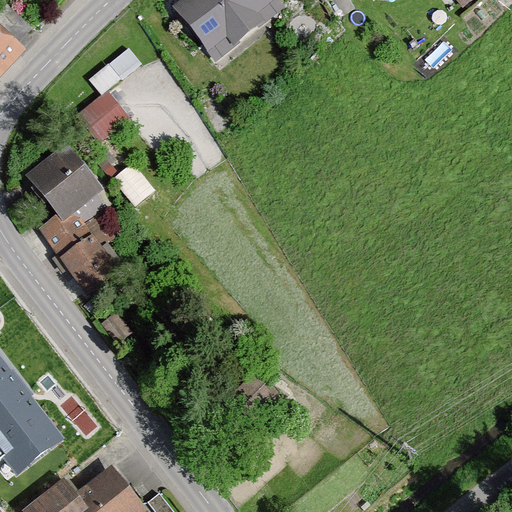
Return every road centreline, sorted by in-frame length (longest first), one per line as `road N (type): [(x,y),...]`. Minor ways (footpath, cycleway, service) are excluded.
road 1 (tertiary): [(213,511),(0,230)]
road 2 (tertiary): [(0,112),(112,0)]
